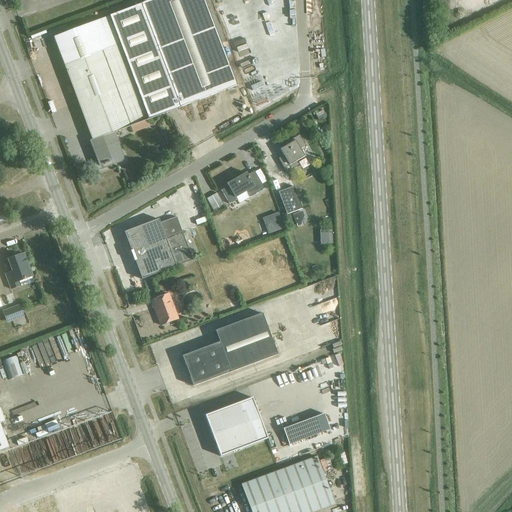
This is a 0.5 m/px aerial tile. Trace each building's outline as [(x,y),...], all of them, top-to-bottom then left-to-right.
[(93,140),(115,131),(150,120),(165,114),(181,108),(237,86),(204,0),(151,0),(141,4),(126,11),(55,37),(93,140)] [(115,131),(93,140),(99,155),(97,156),(100,166),(116,160),(116,162),(124,159),(118,143),(119,143),(115,131)] [(286,173),(299,165),(296,161),(304,157),(300,150),(306,146),(299,135),(287,142),(288,145),(280,149),(286,159),(280,162),(286,173)] [(173,147),(166,147),(166,155),(174,154),(173,147)] [(277,166),(273,168),(278,176),(282,174),(277,166)] [(264,189),(254,171),(247,175),(246,173),(227,184),(228,186),(221,190),(229,204),(236,200),(235,198),(246,192),(250,198),(264,189)] [(279,192),(287,215),(302,209),(294,187),(279,192)] [(217,193),(206,199),(214,211),(224,205),(217,193)] [(278,213),(270,216),(276,232),(284,229),(278,213)] [(158,220),(124,232),(136,264),(135,264),(134,265),(136,270),(137,271),(139,271),(142,279),(176,267),(192,260),(176,217),(168,220),(160,223),(158,220)] [(333,232),(320,232),(321,245),(333,245),(333,232)] [(16,283),(32,277),(28,267),(25,268),(20,256),(6,261),(11,273),(5,275),(11,290),(18,288),(16,283)] [(168,294),(150,301),(153,308),(154,308),(161,326),(178,319),(168,294)] [(129,295),(123,298),(126,307),(133,304),(129,295)] [(20,305),(3,311),(6,320),(23,314),(20,305)] [(192,353),(182,356),(192,382),(193,386),(231,372),(277,355),(262,314),(215,331),(219,342),(203,349),(192,353)] [(336,325),(324,329),(328,340),(340,336),(336,325)] [(2,361),(9,380),(24,375),(17,356),(2,361)] [(205,416),(220,457),(268,439),(252,398),(205,416)] [(31,410),(27,411),(31,421),(35,419),(31,410)] [(23,411),(12,415),(19,431),(30,427),(23,411)] [(317,417),(283,429),(289,445),(322,432),(317,417)] [(0,451),(8,448),(0,425),(0,451)] [(114,426),(109,427),(112,439),(117,437),(114,426)] [(10,444),(20,441),(18,434),(8,437),(10,444)] [(317,457),(241,485),(251,511),(313,511),(334,504),(317,457)]
